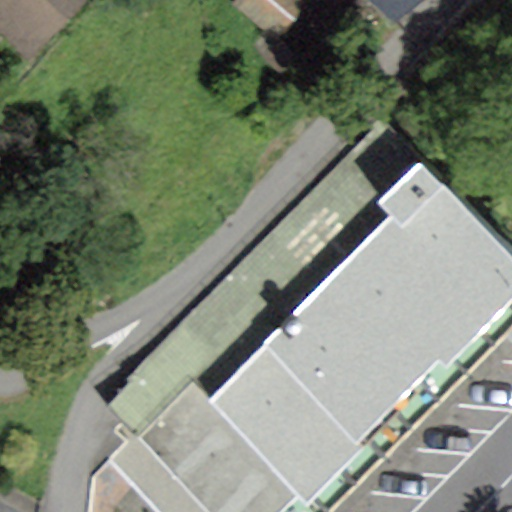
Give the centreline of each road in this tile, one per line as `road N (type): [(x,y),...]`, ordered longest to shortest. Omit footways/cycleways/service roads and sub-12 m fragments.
road 1 (unclassified): [(173,288),(271,198),(453,0)]
road 2 (residential): [(173,288),(87,404),(68,511)]
road 3 (unclassified): [(0,366),(173,288)]
